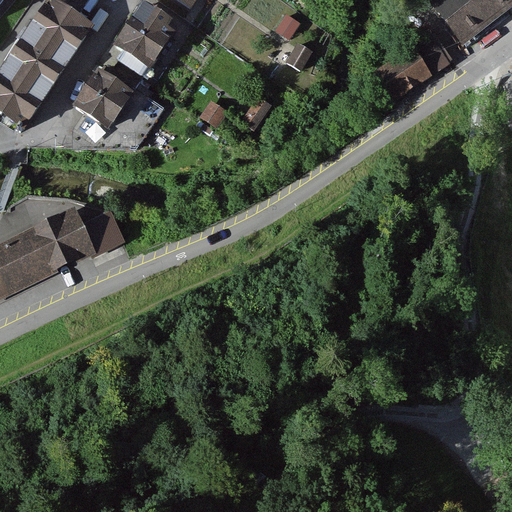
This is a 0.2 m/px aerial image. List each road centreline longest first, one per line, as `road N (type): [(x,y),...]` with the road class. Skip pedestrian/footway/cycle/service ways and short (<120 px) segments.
road 1 (track): [(471,74),(480,83),(471,181),(450,277),(467,319),(475,388),(457,410),(349,418),(281,492),(223,511)]
road 2 (residential): [(511,42),(288,207),(0,338)]
road 3 (residential): [(111,0),(116,29),(49,137),(23,144)]
